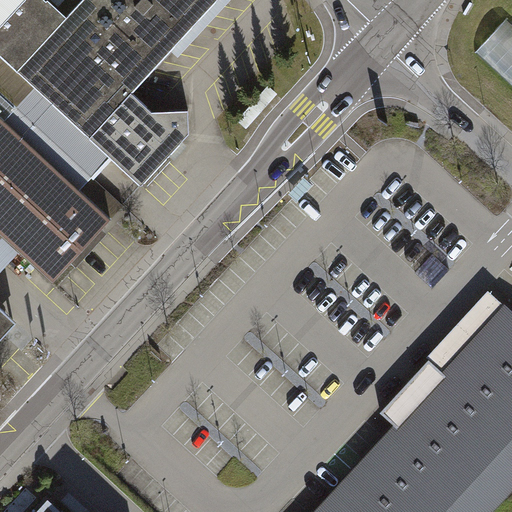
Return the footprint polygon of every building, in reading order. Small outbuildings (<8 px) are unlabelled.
[(0,0),(0,25),(24,0),(0,0)] [(24,0),(0,25),(0,45),(92,134),(140,179),(189,130),(189,110),(154,110),(134,91),(221,0),(78,0),(62,17),(44,0),(24,0)] [(511,23),(506,17),(476,48),(511,82),(511,23)] [(0,228),(19,245),(55,278),(117,210),(0,104),(0,228)] [(0,266),(19,245),(0,228),(0,266)] [(488,511),(511,487),(511,312),(486,288),(471,304),(364,416),(381,431),(303,511),(488,511)]
